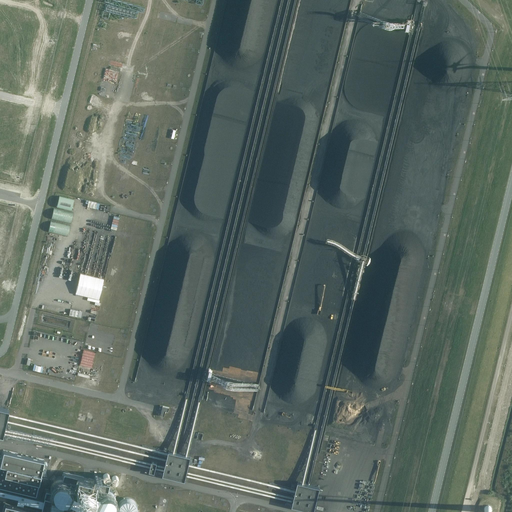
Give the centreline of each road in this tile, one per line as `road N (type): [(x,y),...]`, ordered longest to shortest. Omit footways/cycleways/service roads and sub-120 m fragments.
road 1 (unclassified): [(0,353),(90,0)]
road 2 (unclassified): [(432,511),(511,182)]
